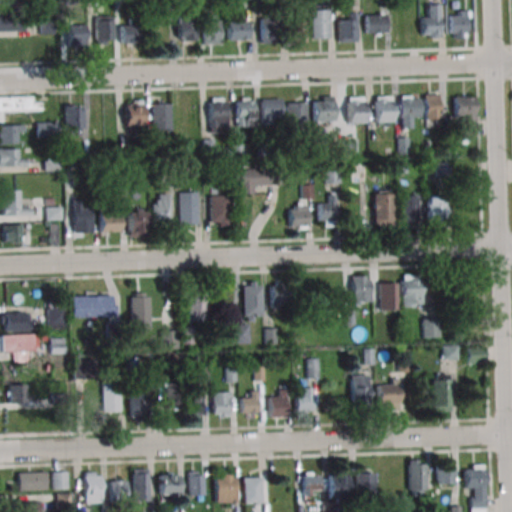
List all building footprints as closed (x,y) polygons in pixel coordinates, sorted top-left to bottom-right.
[(439,38),(439,4),(428,4),(428,16),(420,16),(420,38),(439,38)] [(329,9),(311,9),(311,38),(329,38),(329,9)] [(448,10),(448,38),(466,38),(466,10),(448,10)] [(354,42),(354,12),(345,12),(345,19),(337,19),(337,42),(354,42)] [(201,45),(219,45),(219,13),(201,13),(201,45)] [(195,14),(176,14),(176,44),(195,44),(195,14)] [(364,33),(384,33),(384,14),(364,14),(364,33)] [(0,15),(0,29),(17,30),(17,16),(0,15)] [(112,15),(93,15),(93,45),(112,45),(112,15)] [(276,43),(276,19),(258,19),(258,43),(276,43)] [(227,40),(247,40),(248,20),(227,20),(227,40)] [(291,42),(305,42),(305,21),(291,21),(291,42)] [(140,23),(119,23),(119,44),(140,44),(140,23)] [(85,48),(85,25),(65,25),(65,48),(85,48)] [(15,36),(0,36),(0,57),(15,58),(15,36)] [(439,94),(423,94),(423,119),(439,119),(439,94)] [(0,111),(39,111),(39,97),(0,96),(0,111)] [(333,122),(333,96),(312,96),(312,122),(333,122)] [(392,96),(373,96),(373,122),(392,122),(392,96)] [(409,128),(409,117),(419,117),(419,96),(399,96),(399,128),(409,128)] [(474,137),(474,96),(455,96),(455,137),(474,137)] [(346,123),(363,123),(363,97),(346,97),(346,123)] [(208,132),(225,132),(225,98),(208,98),(208,132)] [(235,98),(235,126),(252,126),(252,98),(235,98)] [(280,98),(259,98),(259,124),(280,124),(280,98)] [(143,100),(123,100),(123,125),(143,125),(143,100)] [(168,130),(168,102),(150,102),(150,130),(168,130)] [(286,102),(286,128),(305,128),(305,102),(286,102)] [(63,106),(63,135),(82,135),(82,106),(63,106)] [(58,138),(58,122),(35,122),(35,138),(58,138)] [(0,124),(0,144),(16,144),(16,134),(24,134),(24,125),(0,124)] [(341,140),(341,158),(356,158),(356,140),(341,140)] [(0,166),(25,167),(25,158),(19,158),(19,149),(0,148),(0,166)] [(58,170),(58,160),(44,160),(44,170),(58,170)] [(366,182),(365,163),(351,163),(351,182),(366,182)] [(338,166),(324,166),(324,183),(338,183),(338,166)] [(231,193),(252,193),(252,184),(272,184),(272,169),(231,169),(231,193)] [(20,206),(20,190),(1,190),(1,216),(30,216),(30,206),(20,206)] [(169,191),(158,191),(158,198),(151,198),(151,224),(169,224),(169,191)] [(373,192),(373,225),(392,225),(392,192),(373,192)] [(178,225),(195,225),(195,193),(178,193),(178,225)] [(399,221),(417,221),(417,194),(399,194),(399,221)] [(208,225),(228,225),(228,195),(208,195),(208,225)] [(334,226),(334,195),(326,195),(326,203),(317,203),(317,226),(334,226)] [(426,195),(426,221),(444,221),(444,195),(426,195)] [(90,237),(90,197),(71,197),(71,237),(90,237)] [(306,204),(287,204),(287,227),(306,227),(306,204)] [(44,220),(60,220),(60,207),(44,207),(44,220)] [(145,235),(145,211),(125,211),(125,235),(145,235)] [(118,233),(118,213),(98,213),(98,233),(118,233)] [(1,224),(1,241),(20,241),(20,224),(1,224)] [(401,308),(421,308),(421,274),(401,274),(401,308)] [(368,276),(350,276),(350,303),(368,303),(368,276)] [(260,282),(241,282),(241,320),(260,320),(260,282)] [(397,282),(378,282),(378,309),(397,309),(397,282)] [(269,284),(269,308),(286,308),(286,284),(269,284)] [(475,307),(475,287),(461,287),(461,307),(475,307)] [(129,330),(147,330),(147,293),(129,293),(129,330)] [(113,295),(70,295),(70,317),(113,317),(113,295)] [(186,297),(186,320),(205,320),(205,297),(186,297)] [(46,308),(46,329),(63,329),(63,308),(46,308)] [(33,312),(0,312),(0,330),(33,331),(33,312)] [(438,318),(420,319),(422,338),(440,337),(438,318)] [(229,342),(248,342),(248,324),(229,324),(229,342)] [(177,349),(177,330),(159,330),(159,349),(177,349)] [(0,351),(36,351),(36,334),(0,334),(0,351)] [(63,338),(49,338),(49,353),(63,353),(63,338)] [(440,359),(456,359),(456,345),(440,345),(440,359)] [(465,347),(465,364),(483,364),(483,347),(465,347)] [(305,358),(305,378),(317,378),(317,358),(305,358)] [(70,379),(92,379),(92,359),(70,359),(70,379)] [(367,375),(349,375),(349,403),(367,403),(367,375)] [(431,411),(449,411),(449,379),(431,379),(431,411)] [(397,409),(397,380),(376,380),(376,409),(397,409)] [(162,409),(178,409),(178,382),(162,382),(162,409)] [(6,403),(31,403),(31,384),(6,384),(6,403)] [(119,411),(119,384),(101,384),(101,411),(119,411)] [(127,420),(148,420),(148,386),(127,386),(127,420)] [(312,388),(295,388),(295,411),(312,411),(312,388)] [(285,389),(275,389),(275,397),(267,397),(267,418),(285,418),(285,389)] [(257,418),(257,390),(242,390),(242,418),(257,418)] [(230,391),(211,391),(211,416),(230,416),(230,391)] [(187,415),(201,415),(201,393),(187,393),(187,415)] [(408,495),(425,495),(425,459),(408,459),(408,495)] [(453,484),(453,465),(434,465),(434,484),(453,484)] [(463,465),(463,490),(467,490),(467,511),(484,511),(484,465),(463,465)] [(147,500),(147,469),(132,469),(132,500),(147,500)] [(52,489),(67,489),(67,472),(52,472),(52,489)] [(101,472),(82,472),(82,503),(101,503),(101,472)] [(187,495),(203,495),(203,472),(187,472),(187,495)] [(17,490),(46,490),(46,473),(17,473),(17,490)] [(235,502),(234,473),(214,474),(214,502),(235,502)] [(301,495),(319,495),(319,473),(301,473),(301,495)] [(373,494),(373,473),(354,473),(354,494),(373,494)] [(158,495),(178,495),(178,474),(158,474),(158,495)] [(348,474),(327,474),(327,498),(348,498),(348,474)] [(260,477),(242,477),(242,503),(260,503),(260,477)] [(127,480),(108,480),(108,501),(127,501),(127,480)] [(70,494),(55,494),(55,507),(70,507),(70,494)] [(12,500),(12,511),(39,511),(39,500),(12,500)]
